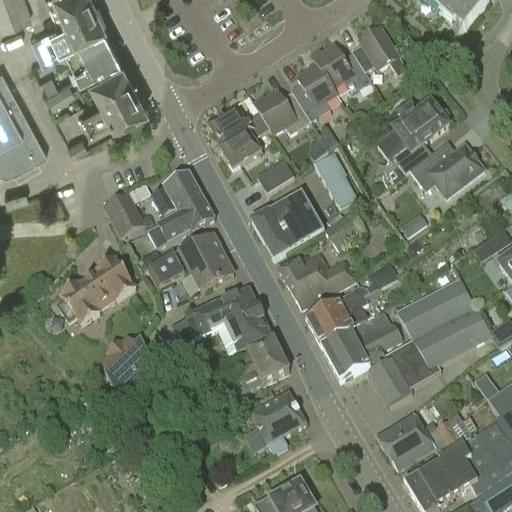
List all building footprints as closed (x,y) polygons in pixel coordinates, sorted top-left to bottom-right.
[(0,0),(0,31),(31,21),(23,0),(0,0)] [(69,38),(60,42),(55,30),(30,41),(41,66),(65,55),(73,73),(86,64),(85,61),(90,59),(85,51),(106,38),(102,29),(88,0),(46,0),(60,33),(66,31),(69,38)] [(419,0),(431,9),(430,10),(454,31),(455,30),(464,37),(489,6),(480,0),(419,0)] [(361,52),(352,58),(370,88),(371,87),(365,79),(374,73),(377,77),(390,70),(398,82),(407,76),(399,64),(380,34),(358,48),(361,52)] [(118,61),(106,38),(85,51),(90,59),(85,61),(86,64),(73,73),(77,80),(118,61)] [(352,58),(342,64),(334,51),(321,59),(320,57),(311,63),(316,69),(333,94),(344,87),(346,91),(351,88),(357,97),(370,88),(352,58)] [(120,64),(88,81),(76,87),(82,99),(94,93),(98,101),(100,104),(132,87),(120,64)] [(296,84),(301,91),(290,97),(310,129),(331,116),(326,108),(337,101),(333,94),(316,69),(308,74),(310,76),(296,84)] [(10,173),(12,176),(46,158),(10,91),(0,73),(0,172),(0,173),(7,175),(10,173)] [(47,96),(65,87),(59,75),(41,84),(47,96)] [(65,87),(47,96),(45,97),(51,110),(74,98),(68,85),(65,87)] [(100,104),(101,106),(80,117),(88,132),(109,122),(112,128),(144,111),(132,87),(100,104)] [(290,97),(281,103),(277,97),(254,111),(258,117),(264,126),(269,134),(273,142),(286,134),(290,141),(310,129),(290,97)] [(395,139),(385,147),(377,153),(389,170),(394,166),(406,180),(409,178),(428,163),(430,161),(422,151),(448,130),(446,127),(450,124),(449,119),(447,116),(443,115),(439,118),(430,106),(416,117),(410,109),(397,119),(404,127),(392,136),(395,139)] [(264,126),(258,117),(248,124),(246,120),(243,121),(236,111),(208,129),(222,152),(264,126)] [(264,126),(222,152),(218,155),(231,177),(259,159),(261,158),(253,144),(269,134),(264,126)] [(338,151),(329,136),(306,150),(315,165),(338,151)] [(86,150),(81,140),(66,148),(71,158),(86,150)] [(436,173),(428,163),(409,178),(418,189),(428,181),(446,205),(484,176),(464,151),(436,173)] [(358,206),(335,157),(314,170),(339,215),(358,206)] [(286,165),(258,181),(268,199),(296,183),(286,165)] [(164,193),(164,194),(152,201),(165,225),(204,205),(189,179),(164,193)] [(511,196),(500,204),(511,222),(511,196)] [(251,227),(274,267),(325,237),(302,198),(251,227)] [(103,213),(121,245),(145,232),(128,200),(103,213)] [(166,227),(158,232),(147,238),(157,255),(168,249),(168,250),(214,225),(204,205),(165,225),(166,227)] [(343,224),(332,234),(325,239),(339,257),(366,236),(352,217),(343,224)] [(419,218),(400,234),(409,244),(428,229),(419,218)] [(511,248),(504,236),(473,257),(481,268),(511,248)] [(213,241),(179,260),(147,276),(158,297),(190,280),(200,299),(234,281),(213,241)] [(299,265),(279,276),(301,316),(355,285),(345,267),(328,276),(319,259),(301,269),(299,265)] [(511,259),(498,270),(511,287),(511,259)] [(64,308),(57,313),(68,329),(76,323),(81,331),(136,293),(114,262),(59,301),(64,308)] [(385,363),(388,367),(367,379),(388,414),(412,400),(410,395),(441,377),(438,372),(493,340),(459,283),(397,319),(413,347),(385,363)] [(337,306),(337,307),(305,324),(312,337),(366,307),(364,301),(369,298),(367,294),(359,292),(352,296),(351,299),(337,306)] [(194,320),(195,322),(170,334),(179,353),(204,341),(205,342),(216,336),(228,361),(236,357),(238,360),(246,356),(273,343),(249,294),(194,320)] [(366,307),(312,337),(320,352),(350,335),(353,334),(353,332),(368,325),(362,313),(368,310),(366,307)] [(350,336),(350,335),(320,352),(339,387),(369,371),(367,366),(403,346),(393,328),(367,342),(361,330),(350,336)] [(511,328),(499,336),(511,356),(511,355),(511,328)] [(108,377),(134,352),(127,341),(121,346),(120,345),(106,360),(107,361),(101,366),(108,377)] [(273,343),(246,356),(248,360),(202,382),(216,410),(214,411),(220,423),(237,415),(232,405),(289,378),(273,343)] [(162,392),(176,386),(166,370),(156,375),(141,345),(134,352),(108,377),(106,379),(121,412),(162,392)] [(490,408),(500,422),(511,413),(511,392),(490,408)] [(288,452),(283,444),(306,431),(288,399),(249,421),(267,452),(268,452),(274,461),(288,452)] [(511,413),(500,422),(500,423),(511,440),(511,413)] [(434,455),(434,454),(422,436),(413,421),(376,444),(398,478),(434,455)] [(440,463),(441,466),(404,488),(418,511),(438,511),(469,492),(475,501),(511,475),(511,447),(506,439),(504,440),(496,426),(440,463)] [(448,426),(436,433),(449,454),(461,446),(448,426)] [(194,470),(183,451),(167,460),(179,481),(180,480),(186,491),(200,483),(193,471),(194,470)] [(313,511),(300,489),(283,499),(280,494),(268,502),(269,503),(254,511),(313,511)]
